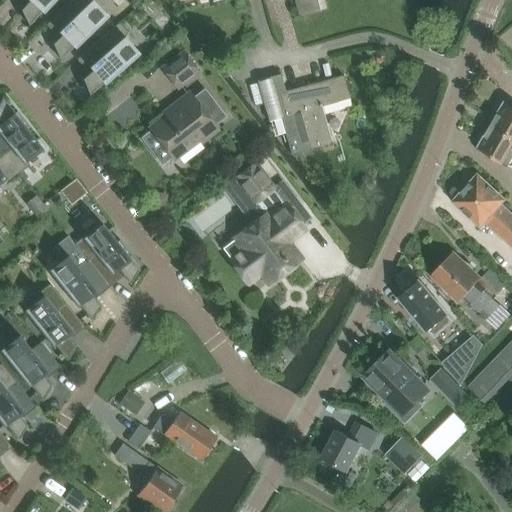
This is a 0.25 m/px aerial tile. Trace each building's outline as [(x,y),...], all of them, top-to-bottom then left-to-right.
[(21,0),(26,4),(21,10),(20,10),(28,26),(42,11),(44,13),(56,0),(21,0)] [(89,32),(106,15),(91,0),(71,0),(46,25),(58,38),(53,44),(52,44),(60,60),(74,46),(76,48),(91,34),(89,32)] [(293,0),(298,18),(320,12),(316,0),(293,0)] [(120,68),(137,53),(123,37),(128,33),(119,23),(77,60),(89,74),(83,79),(82,79),(89,95),(104,82),(106,85),(122,71),(120,68)] [(198,72),(183,53),(163,69),(177,88),(198,72)] [(332,144),(320,103),(347,95),(349,99),(350,99),(343,76),(302,87),(303,90),(297,92),(296,89),(285,92),(280,75),(257,81),(269,122),(281,119),(291,155),(332,144)] [(193,98),(189,94),(173,106),(176,110),(151,130),(172,158),(198,139),(201,143),(217,130),(214,126),(225,117),(204,89),(193,98)] [(42,148),(27,130),(30,128),(17,111),(14,113),(2,98),(0,100),(0,121),(1,123),(0,124),(0,150),(19,174),(29,165),(26,161),(42,148)] [(511,136),(511,107),(505,103),(503,106),(500,106),(496,113),(498,116),(492,125),(511,136)] [(511,136),(492,125),(486,135),(482,135),(478,142),(480,145),(479,148),(511,167),(511,136)] [(19,174),(0,150),(0,181),(4,178),(8,183),(18,174),(19,174)] [(265,215),(234,239),(246,254),(242,256),(241,261),(249,271),(253,272),(257,269),(268,283),(273,280),(276,281),(285,274),(285,271),(300,259),(285,239),(302,226),(287,206),(289,204),(296,199),(282,180),(276,185),(272,188),(255,164),(236,178),(265,215)] [(511,214),(501,204),(505,200),(478,175),(464,190),(463,190),(461,189),(460,189),(457,189),(456,190),(454,192),(453,193),(453,196),(453,197),(455,199),(455,200),(454,202),(481,227),(485,222),(511,246),(511,214)] [(165,216),(167,194),(149,193),(147,214),(165,216)] [(132,256),(119,240),(117,242),(102,224),(86,237),(85,235),(74,244),(86,260),(109,288),(119,279),(113,271),(117,268),(129,284),(139,269),(138,269),(130,258),(132,256)] [(500,305),(477,283),(481,279),(472,271),(474,268),(470,265),(465,262),(463,263),(453,253),(432,276),(442,285),(441,287),(445,292),(448,296),(451,293),(460,302),(464,298),(487,320),(500,305)] [(99,296),(109,288),(86,260),(77,267),(68,256),(51,270),(65,288),(63,290),(76,307),(78,305),(91,320),(100,305),(91,294),(95,291),(99,296)] [(507,285),(491,270),(483,277),(500,292),(507,285)] [(447,313),(448,313),(421,281),(419,283),(416,280),(405,289),(407,292),(401,298),(427,330),(434,338),(454,321),(447,313)] [(85,327),(50,284),(39,292),(42,297),(26,310),(41,328),(38,330),(51,346),(54,344),(66,360),(76,345),(67,334),(71,331),(74,336),(85,327)] [(50,376),(60,367),(40,342),(31,350),(19,336),(2,350),(16,368),(14,370),(27,386),(30,384),(38,395),(42,400),(51,385),(42,374),(46,371),(50,376)] [(483,399),(511,368),(511,341),(469,386),(483,399)] [(443,363),(442,363),(454,377),(461,385),(476,357),(464,344),(443,363)] [(403,415),(418,400),(421,403),(432,392),(429,389),(391,352),(366,377),(403,415)] [(178,359),(159,373),(168,384),(186,370),(178,359)] [(36,407),(1,364),(0,364),(0,423),(3,426),(5,424),(17,440),(18,440),(27,425),(26,425),(18,414),(22,411),(25,415),(36,407)] [(441,369),(431,379),(458,406),(468,397),(441,369)] [(131,413),(140,400),(128,392),(119,404),(131,413)] [(216,438),(178,412),(172,421),(162,415),(153,427),(201,460),(216,438)] [(347,472),(362,445),(365,446),(365,447),(366,447),(368,448),(369,449),(377,434),(357,423),(350,438),(337,431),(322,458),(325,460),(323,463),(333,468),(335,465),(347,472)] [(137,448),(149,431),(139,424),(127,441),(137,448)] [(410,425),(403,432),(417,445),(424,438),(410,425)] [(11,447),(0,433),(0,468),(2,465),(2,464),(0,462),(0,454),(1,455),(11,447)] [(164,511),(182,486),(122,444),(114,456),(148,480),(137,495),(161,511),(164,511)] [(430,468),(406,445),(392,460),(416,483),(430,468)]
